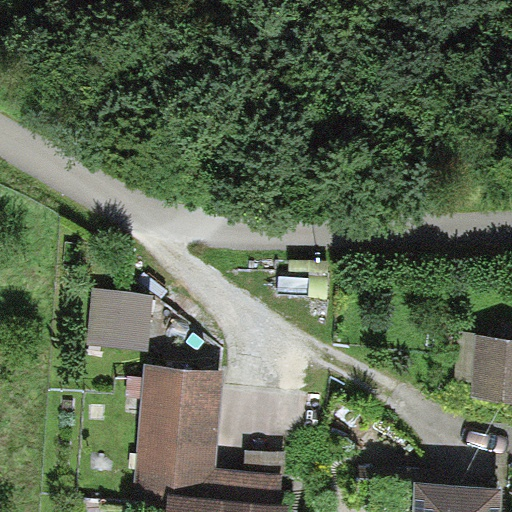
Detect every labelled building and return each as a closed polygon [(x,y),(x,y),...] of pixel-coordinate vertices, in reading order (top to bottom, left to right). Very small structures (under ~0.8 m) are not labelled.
[(157,300),(93,295),(89,346),(153,351),(157,300)] [(511,338),(479,335),(473,398),(511,401),(511,338)] [(226,369),(144,363),(135,495),(169,497),(217,472),(226,369)] [(280,477),(217,472),(169,497),(167,511),(289,511),(290,509),(277,508),(280,477)] [(500,511),(502,489),(414,486),(412,511),(500,511)]
